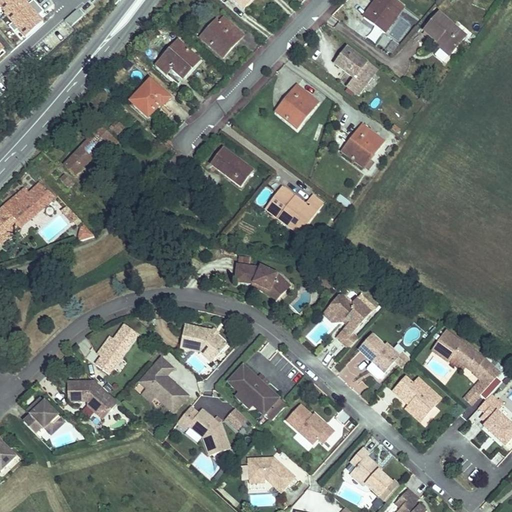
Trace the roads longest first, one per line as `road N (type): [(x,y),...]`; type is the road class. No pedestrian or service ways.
road 1 (residential): [(0,391),(105,305),(169,292),(227,298),(265,319),(429,466)]
road 2 (secondary): [(141,0),(109,49),(0,171)]
road 3 (residential): [(325,0),(188,139)]
road 4 (residential): [(429,466),(470,503),(498,475),(454,437)]
